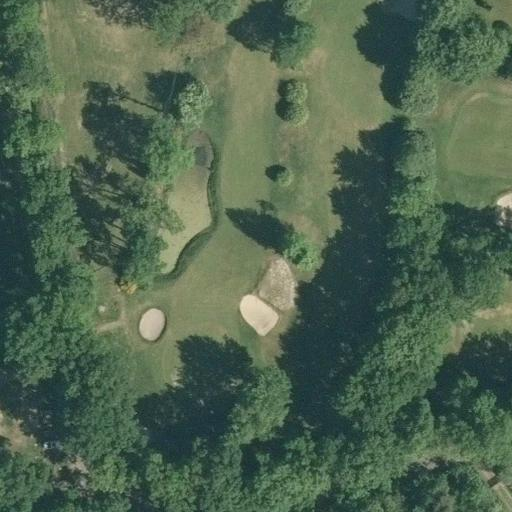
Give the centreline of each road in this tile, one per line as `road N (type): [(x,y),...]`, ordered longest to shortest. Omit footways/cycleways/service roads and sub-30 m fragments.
road 1 (unclassified): [(83,496),(0,7)]
road 2 (unclassified): [(126,497),(277,499),(511,435)]
